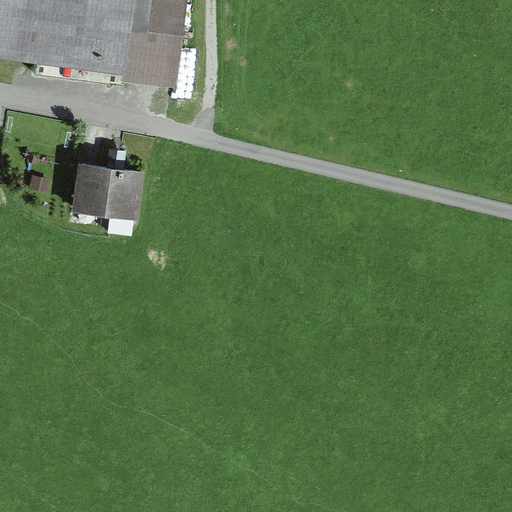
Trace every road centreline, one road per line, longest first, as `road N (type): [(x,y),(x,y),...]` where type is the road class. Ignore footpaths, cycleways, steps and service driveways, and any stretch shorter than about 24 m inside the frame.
road 1 (unclassified): [(511,213),(0,95)]
road 2 (track): [(214,0),(201,139)]
